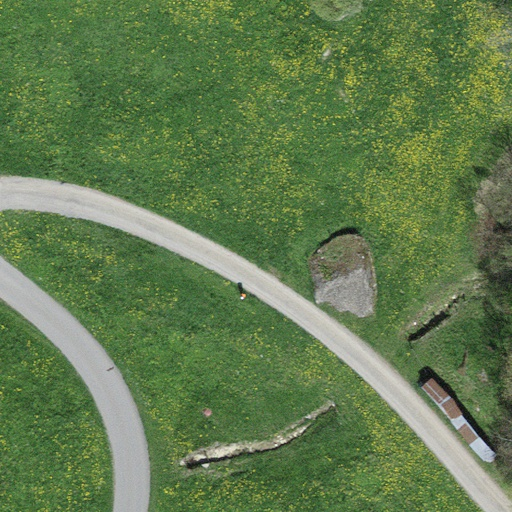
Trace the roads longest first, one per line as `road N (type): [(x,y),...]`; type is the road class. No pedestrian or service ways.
road 1 (track): [(0,201),(21,192),(244,270),(509,511)]
road 2 (unclassified): [(0,275),(107,381),(133,477),(129,511)]
